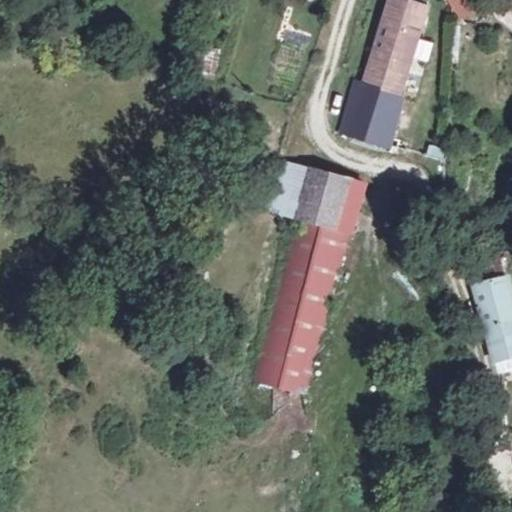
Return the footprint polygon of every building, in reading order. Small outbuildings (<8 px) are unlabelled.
[(427,7),(389,0),(388,0),(382,30),(363,85),(356,82),(342,130),(350,133),(386,144),(408,64),(410,63),(420,31),(427,7)] [(449,0),(460,17),(476,8),(470,0),(449,0)] [(194,48),(189,75),(212,79),(217,52),(194,48)] [(266,125),(259,131),(273,146),(281,140),(266,125)] [(348,139),(380,150),(382,143),(350,133),(348,139)] [(298,218),(311,169),(283,161),(268,210),(298,218)] [(298,218),(352,232),(366,185),(311,169),(298,218)] [(255,381),(310,395),(352,232),(298,218),(255,381)] [(408,253),(419,249),(410,224),(399,228),(408,253)] [(400,256),(408,253),(399,228),(390,230),(400,256)] [(473,287),(503,279),(494,240),(465,246),(473,287)] [(503,279),(473,287),(494,359),(511,355),(511,292),(507,278),(503,279)] [(511,355),(494,359),(499,372),(511,369),(511,355)]
